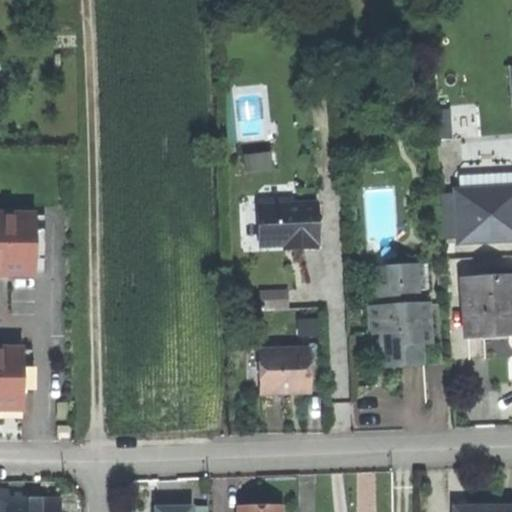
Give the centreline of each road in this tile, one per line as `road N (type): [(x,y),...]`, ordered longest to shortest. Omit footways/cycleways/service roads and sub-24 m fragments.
road 1 (track): [(86,0),(101,463)]
road 2 (residential): [(101,463),(511,445)]
